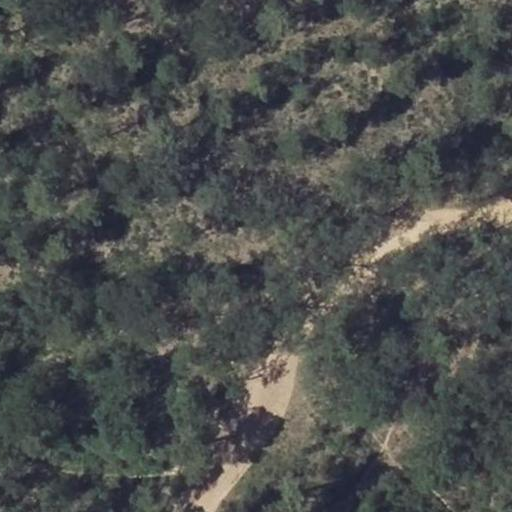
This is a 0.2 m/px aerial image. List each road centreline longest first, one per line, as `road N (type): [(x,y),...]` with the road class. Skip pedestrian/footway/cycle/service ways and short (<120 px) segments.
road 1 (track): [(281,368),(332,292),(384,249),(511,211)]
road 2 (track): [(203,511),(281,368)]
